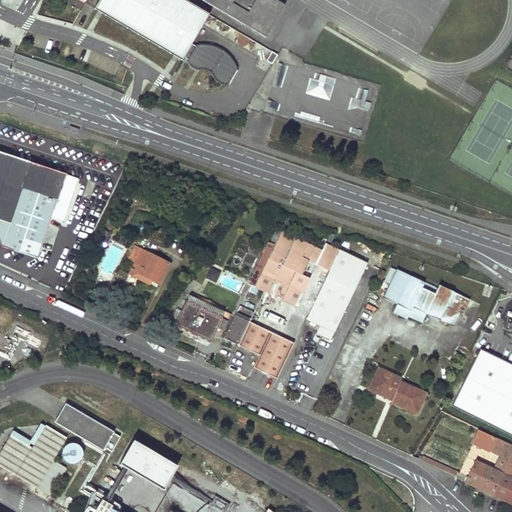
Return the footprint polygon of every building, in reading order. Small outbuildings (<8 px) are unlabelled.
[(100,0),(95,10),(182,61),(183,58),(191,46),(208,16),(186,3),(187,0),(199,0),(264,39),(284,7),(272,0),(100,0)] [(193,47),(191,46),(183,58),(186,59),(185,62),(186,65),(187,68),(190,70),(193,71),(198,71),(201,72),(205,73),(208,76),(210,79),(212,83),(216,86),(220,87),(224,88),(236,69),(234,65),(231,60),(228,56),(224,53),(218,49),(212,47),(205,46),(198,46),(193,47)] [(310,78),(306,94),(330,100),(334,87),(350,91),(347,105),(368,110),(370,104),(364,102),(368,87),(317,75),(316,80),(310,78)] [(63,174),(0,152),(0,245),(34,258),(55,198),(63,174)] [(363,264),(321,244),(317,251),(277,233),(270,246),(265,243),(246,286),(265,295),(281,302),(291,307),(304,277),(297,274),(302,265),(306,267),(307,264),(324,271),(302,320),(318,327),(314,335),(328,341),(363,264)] [(199,249),(191,245),(184,259),(192,263),(199,249)] [(168,264),(135,248),(128,261),(134,264),(128,275),(149,285),(151,280),(158,284),(168,264)] [(397,271),(392,268),(385,282),(391,285),(385,298),(397,304),(393,311),(407,318),(409,314),(422,320),(426,312),(454,325),(466,298),(439,285),(435,292),(424,287),(426,282),(398,270),(397,271)] [(217,274),(207,269),(202,278),(212,283),(217,274)] [(244,308),(255,311),(258,297),(247,294),(244,308)] [(227,316),(185,295),(170,326),(177,329),(176,331),(195,340),(196,339),(206,344),(210,335),(216,338),(227,316)] [(281,302),(265,295),(259,308),(275,315),(281,302)] [(289,344),(231,316),(220,340),(255,356),(249,369),(272,380),(289,344)] [(511,367),(480,351),(452,407),(511,436),(511,367)] [(400,379),(381,370),(371,390),(387,397),(388,396),(394,399),(392,402),(415,413),(425,393),(415,388),(412,392),(398,385),(400,379)] [(8,437),(0,451),(0,470),(34,489),(50,461),(63,438),(43,427),(30,450),(8,437)] [(488,435),(479,430),(472,444),(481,449),(482,447),(488,435)] [(497,439),(488,435),(482,447),(491,452),(497,439)] [(176,467),(132,441),(119,464),(162,490),(176,467)] [(73,444),(70,444),(68,444),(65,445),(63,447),(61,449),(60,451),(60,454),(60,456),(61,459),(62,461),(64,463),(66,464),(69,465),(71,465),(74,464),(76,463),(78,461),(80,459),(80,457),(81,454),(80,451),(79,449),(77,447),(75,445),(73,444)] [(493,472),(475,463),(464,484),(479,491),(492,497),(511,454),(511,451),(507,450),(504,456),(501,455),(493,472)] [(511,454),(492,497),(511,506),(511,478),(508,477),(511,470),(511,454)] [(50,461),(34,489),(47,497),(63,469),(50,461)] [(211,507),(222,511),(224,511),(228,503),(214,498),(211,507)] [(93,511),(95,511),(106,511),(110,507),(99,500),(93,511)]
